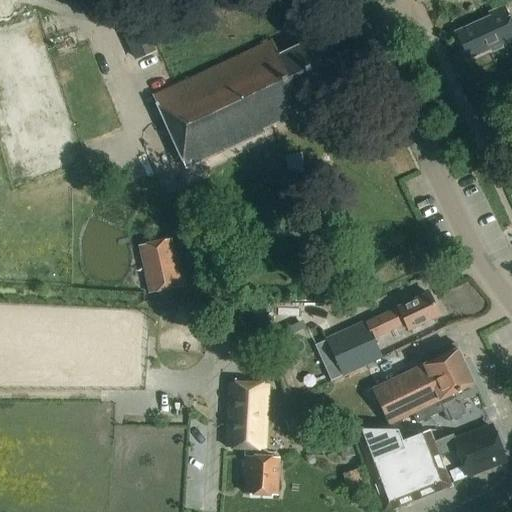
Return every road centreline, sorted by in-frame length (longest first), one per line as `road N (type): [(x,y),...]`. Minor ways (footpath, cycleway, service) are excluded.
road 1 (tertiary): [(511,304),(469,246),(367,22)]
road 2 (residential): [(478,132),(415,0)]
